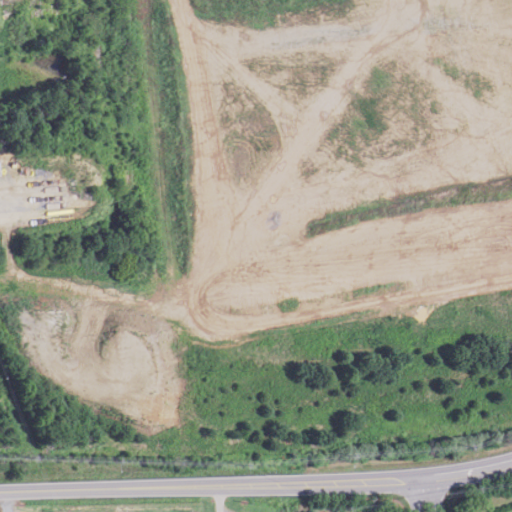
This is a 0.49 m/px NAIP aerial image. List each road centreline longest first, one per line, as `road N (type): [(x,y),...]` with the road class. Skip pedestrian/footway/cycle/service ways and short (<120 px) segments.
road 1 (secondary): [(220,483),(407,481),(511,463)]
road 2 (secondary): [(0,492),(220,483)]
